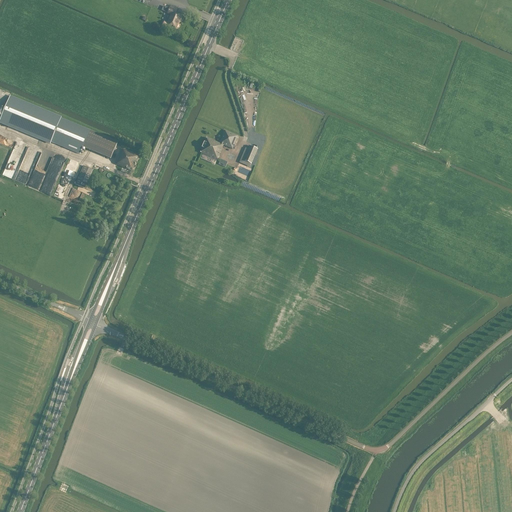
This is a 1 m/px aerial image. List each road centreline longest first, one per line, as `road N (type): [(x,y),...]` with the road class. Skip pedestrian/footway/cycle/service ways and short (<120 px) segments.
road 1 (primary): [(92,320),(226,0)]
road 2 (unclassified): [(375,450),(92,320)]
road 3 (primary): [(19,511),(92,320)]
road 4 (unclassified): [(393,511),(416,466),(511,377)]
road 5 (unclassified): [(375,450),(511,332)]
